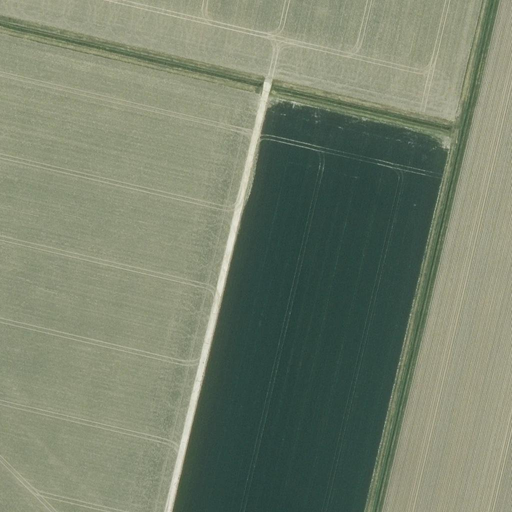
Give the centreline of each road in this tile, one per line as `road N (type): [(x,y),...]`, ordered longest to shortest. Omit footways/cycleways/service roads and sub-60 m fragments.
road 1 (track): [(380,511),(497,0)]
road 2 (track): [(486,0),(369,511)]
road 3 (track): [(0,18),(457,124)]
road 4 (track): [(455,135),(0,30)]
road 5 (track): [(270,73),(167,511)]
